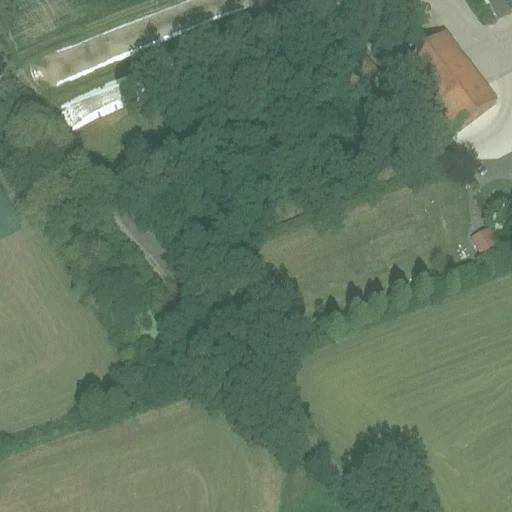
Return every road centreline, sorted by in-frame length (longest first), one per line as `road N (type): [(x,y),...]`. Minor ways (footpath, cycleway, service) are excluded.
road 1 (residential): [(363,511),(0,73)]
road 2 (unknown): [(189,299),(448,178)]
